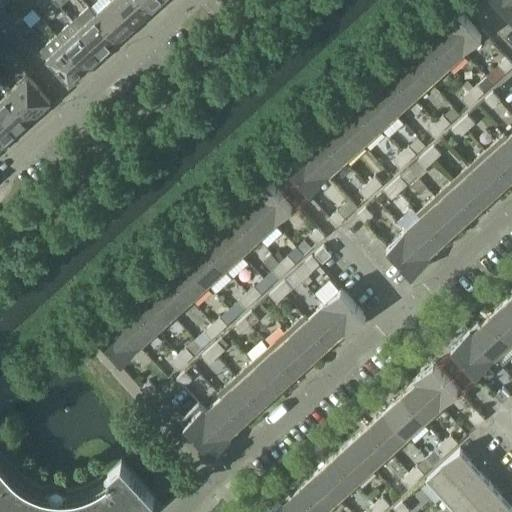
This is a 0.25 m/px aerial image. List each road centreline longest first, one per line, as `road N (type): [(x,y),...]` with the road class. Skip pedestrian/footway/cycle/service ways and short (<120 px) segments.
road 1 (residential): [(217,480),(404,311)]
road 2 (tertiary): [(113,148),(274,0)]
road 3 (residential): [(511,431),(404,311)]
road 4 (residential): [(194,0),(76,107)]
road 5 (tertiary): [(0,248),(113,148)]
road 6 (residential): [(404,311),(511,213)]
